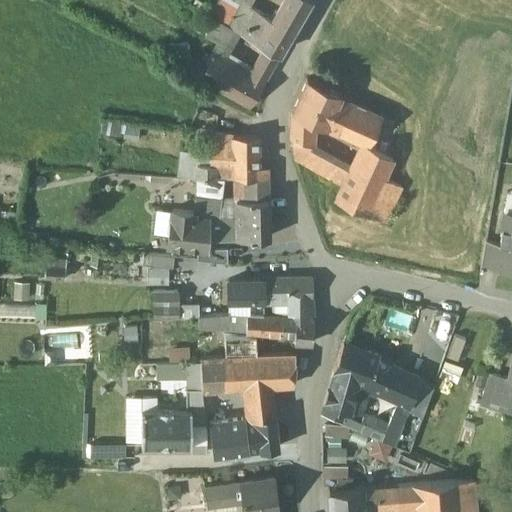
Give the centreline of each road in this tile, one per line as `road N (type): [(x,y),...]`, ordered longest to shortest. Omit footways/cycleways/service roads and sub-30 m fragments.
road 1 (residential): [(334,288),(292,196),(274,130),(283,83),(331,0)]
road 2 (residential): [(312,511),(307,427),(334,288)]
road 3 (residential): [(334,288),(373,279),(511,313)]
